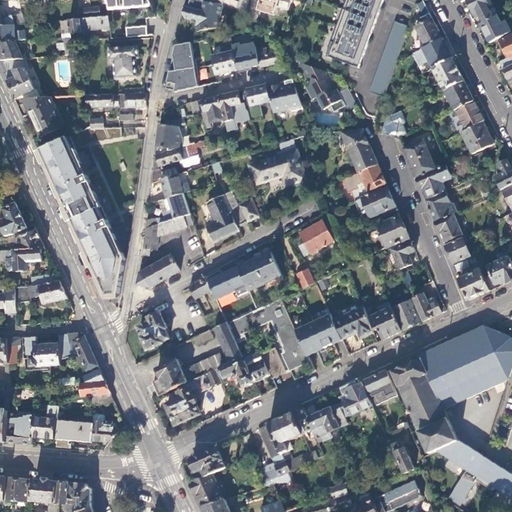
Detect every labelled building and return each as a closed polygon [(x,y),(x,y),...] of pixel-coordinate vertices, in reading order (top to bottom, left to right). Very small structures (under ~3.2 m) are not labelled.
[(152,4),(149,0),(106,0),(107,5),(108,5),(109,8),(152,4)] [(191,0),(189,8),(187,7),(184,16),(186,20),(192,21),(193,20),(194,15),(200,17),(199,21),(197,27),(198,33),(219,29),(225,6),(223,5),(219,3),(212,3),(205,3),(198,0),(191,0)] [(213,0),(212,3),(219,3),(223,5),(224,2),(241,9),(244,0),(213,0)] [(246,13),(249,0),(244,0),(241,9),(240,11),(246,13)] [(275,16),(279,0),(260,0),(260,1),(255,0),(250,0),(247,15),(257,22),(260,11),(275,16)] [(347,0),(327,55),(359,67),(384,0),(347,0)] [(416,10),(421,21),(419,22),(421,25),(433,19),(423,0),(418,6),(416,10)] [(466,0),(463,2),(468,13),(473,11),(476,18),(479,16),(483,23),(498,15),(494,8),(491,9),(486,0),(466,0)] [(100,7),(79,9),(80,17),(101,15),(100,7)] [(0,26),(15,25),(21,24),(17,16),(13,17),(4,20),(0,12),(2,11),(1,8),(0,8),(0,26)] [(490,43),(511,32),(506,22),(502,23),(498,15),(483,23),(480,24),(490,43)] [(100,18),(69,20),(70,34),(71,34),(82,33),(82,34),(85,34),(85,31),(110,29),(109,18),(100,18)] [(426,47),(443,38),(433,19),(421,25),(416,27),(426,47)] [(69,20),(61,21),(62,35),(70,34),(69,20)] [(410,25),(396,20),(370,91),(383,96),(410,25)] [(15,33),(15,25),(0,26),(0,43),(14,43),(26,41),(26,33),(15,33)] [(148,27),(127,29),(128,38),(148,36),(148,27)] [(511,65),(511,35),(499,43),(501,48),(505,55),(507,59),(500,63),(504,70),(511,65)] [(71,37),(64,38),(66,56),(74,55),(71,37)] [(287,55),(292,43),(279,38),(286,58),(287,55)] [(426,47),(423,48),(433,68),(452,58),(443,38),(426,47)] [(125,40),(109,41),(110,61),(115,61),(117,79),(138,78),(136,59),(140,59),(139,47),(126,48),(125,40)] [(14,43),(0,43),(0,55),(3,62),(22,60),(14,43)] [(292,57),(297,45),(292,43),(287,55),(292,57)] [(174,56),(171,73),(199,68),(197,60),(196,60),(193,44),(176,47),(178,56),(174,56)] [(258,52),(256,45),(242,48),(242,45),(233,47),(235,53),(239,71),(261,66),(259,58),(258,52)] [(268,56),(259,58),(261,66),(262,69),(281,64),(278,53),(278,54),(277,48),(267,50),(268,56)] [(235,53),(213,57),(217,76),(239,71),(235,53)] [(452,58),(433,68),(445,91),(464,81),(452,58)] [(3,62),(0,61),(0,63),(7,78),(14,94),(17,100),(43,99),(39,89),(36,91),(29,74),(27,60),(22,60),(3,62)] [(340,93),(330,73),(303,64),(301,67),(306,78),(314,81),(313,84),(307,87),(313,99),(317,97),(324,110),(332,106),(335,112),(347,106),(340,93)] [(199,68),(171,73),(169,79),(167,90),(176,92),(176,93),(188,90),(200,87),(199,79),(200,79),(199,68)] [(201,79),(207,78),(206,68),(199,69),(201,79)] [(286,82),(286,85),(269,88),(272,103),(274,114),(289,111),(292,112),(304,110),(302,104),(294,80),(289,81),(286,82)] [(445,91),(455,110),(456,110),(474,101),(464,81),(445,91)] [(269,88),(268,86),(251,90),(248,91),(249,92),(244,93),(247,110),(250,112),(252,122),(264,120),(261,106),(272,103),(269,88)] [(347,106),(349,111),(358,107),(349,89),(340,93),(347,106)] [(243,105),(240,92),(234,94),(221,96),(226,120),(226,122),(235,121),(232,107),(243,105)] [(147,102),(147,94),(144,94),(126,94),(119,95),(120,105),(120,108),(147,107),(147,102)] [(118,95),(116,95),(86,96),(89,108),(115,106),(120,105),(119,95),(118,95)] [(211,128),(209,121),(221,118),(222,121),(226,120),(221,96),(204,100),(202,101),(204,112),(202,112),(207,129),(211,128)] [(43,99),(17,100),(21,110),(24,117),(31,114),(42,137),(64,127),(51,98),(43,99)] [(201,114),(198,101),(191,103),(194,115),(201,114)] [(485,121),(474,101),(456,110),(467,130),(483,122),(485,121)] [(388,117),(381,134),(382,135),(399,137),(407,134),(403,125),(405,123),(406,121),(401,111),(388,117)] [(92,120),(93,128),(105,128),(105,119),(92,120)] [(162,125),(160,125),(159,136),(157,155),(183,147),(182,142),(185,136),(181,125),(180,120),(162,125)] [(483,122),(467,130),(462,132),(474,155),(485,149),(498,143),(496,139),(493,140),(483,122)] [(123,128),(125,136),(135,133),(133,125),(123,128)] [(88,129),(70,136),(75,146),(89,139),(121,138),(120,128),(88,129)] [(306,129),(296,133),(298,140),(306,137),(306,129)] [(371,147),(363,130),(342,132),(360,174),(378,165),(371,147)] [(70,136),(40,151),(63,202),(80,244),(105,300),(121,297),(127,259),(75,146),(70,136)] [(182,142),(183,147),(186,147),(191,145),(189,140),(192,136),(185,136),(182,142)] [(181,162),(183,169),(202,164),(198,149),(206,147),(204,141),(191,145),(186,147),(190,160),(181,162)] [(416,178),(436,169),(424,141),(404,150),(409,161),(416,178)] [(181,162),(190,160),(186,147),(183,147),(157,155),(155,166),(153,183),(162,180),(163,180),(160,172),(162,171),(162,168),(181,162)] [(284,177),(287,187),(306,181),(297,152),(250,167),(256,185),(284,177)] [(511,168),(507,160),(498,165),(503,174),(497,177),(497,179),(503,190),(511,185),(511,168)] [(215,174),(222,171),(219,161),(211,164),(215,174)] [(360,174),(343,181),(349,194),(352,193),(356,202),(359,201),(363,199),(363,198),(371,195),(369,192),(387,184),(385,179),(378,165),(360,174)] [(447,166),(437,169),(436,169),(416,178),(418,183),(421,190),(424,189),(428,199),(446,191),(444,184),(451,181),(453,178),(447,166)] [(176,167),(162,171),(160,172),(163,180),(178,176),(176,167)] [(181,184),(178,176),(163,180),(162,180),(168,198),(169,198),(184,193),(191,191),(188,182),(181,184)] [(511,185),(503,190),(511,207),(511,185)] [(390,191),(388,187),(371,195),(363,198),(363,199),(359,201),(363,210),(367,208),(369,211),(373,210),(376,216),(396,207),(390,191)] [(451,202),(446,191),(428,199),(426,200),(428,206),(435,222),(454,214),(457,212),(453,204),(451,202)] [(167,211),(163,212),(164,216),(148,221),(147,228),(184,217),(191,215),(184,193),(169,198),(172,209),(167,211)] [(239,206),(236,199),(226,203),(223,197),(207,205),(216,225),(207,229),(214,244),(239,232),(238,227),(247,223),(239,206)] [(169,198),(168,198),(164,199),(167,211),(172,209),(169,198)] [(239,206),(247,223),(260,217),(252,200),(239,206)] [(15,201),(1,202),(5,212),(17,206),(15,201)] [(28,229),(17,206),(5,212),(9,221),(0,223),(0,225),(4,237),(15,235),(28,229)] [(463,235),(454,214),(435,222),(439,232),(442,231),(446,242),(463,235)] [(194,224),(191,215),(184,217),(187,227),(194,224)] [(380,239),(384,249),(387,248),(387,249),(410,239),(402,221),(401,216),(377,226),(378,229),(372,232),(370,236),(372,240),(375,241),(380,239)] [(184,217),(147,228),(144,255),(150,256),(152,250),(157,250),(159,236),(175,232),(187,228),(187,227),(184,217)] [(306,243),(312,253),(312,254),(334,242),(323,222),(302,235),(306,243)] [(40,237),(37,230),(30,233),(28,229),(15,235),(17,239),(14,240),(18,250),(41,248),(45,248),(40,237)] [(467,240),(466,237),(445,245),(448,251),(453,264),(471,256),(465,241),(467,240)] [(414,247),(412,242),(392,250),(400,269),(413,264),(409,255),(416,252),(414,247)] [(305,256),(312,253),(306,243),(300,246),(305,256)] [(18,250),(0,251),(0,262),(4,262),(7,269),(10,271),(15,271),(15,272),(28,271),(27,262),(42,261),(41,248),(18,250)] [(250,290),(265,283),(282,276),(271,253),(239,266),(250,290)] [(165,280),(181,271),(173,256),(148,270),(147,264),(142,263),(142,264),(143,264),(140,275),(138,284),(151,287),(165,280)] [(470,267),(469,266),(477,263),(475,257),(467,261),(454,266),(457,272),(470,267)] [(511,263),(509,257),(488,267),(496,285),(506,280),(508,283),(511,280),(511,263)] [(231,280),(226,268),(211,276),(208,278),(213,290),(217,299),(224,296),(219,287),(231,280)] [(299,275),(306,288),(316,284),(309,270),(299,275)] [(491,290),(481,270),(460,280),(464,289),(469,301),(491,290)] [(60,282),(56,273),(41,276),(30,278),(32,286),(39,286),(60,282)] [(282,276),(265,283),(267,287),(284,280),(282,276)] [(213,290),(208,278),(200,282),(190,287),(197,299),(213,290)] [(330,287),(327,279),(317,283),(321,291),(330,287)] [(31,297),(41,295),(43,305),(68,299),(65,292),(60,282),(39,286),(32,286),(29,287),(16,288),(16,289),(17,307),(33,304),(31,297)] [(421,287),(410,292),(413,299),(424,294),(421,287)] [(17,307),(16,289),(10,289),(6,290),(6,295),(0,295),(0,308),(7,308),(7,313),(17,313),(17,307)] [(424,294),(413,299),(423,322),(435,317),(442,313),(438,302),(429,305),(427,300),(424,294)] [(429,305),(438,302),(435,296),(427,300),(429,305)] [(296,331),(282,300),(244,317),(250,332),(275,321),(278,329),(277,329),(281,338),(282,337),(286,346),(289,345),(291,351),(284,354),(291,370),(310,361),(308,356),(296,331)] [(411,301),(392,309),(403,331),(411,327),(421,323),(411,301)] [(389,302),(377,307),(380,313),(392,308),(389,302)] [(374,333),(364,307),(334,320),(343,340),(358,334),(361,339),(374,333)] [(392,309),(392,308),(380,313),(371,317),(377,331),(379,330),(384,340),(392,336),(403,331),(392,309)] [(144,339),(149,349),(163,342),(163,341),(170,338),(168,332),(170,331),(161,313),(150,318),(152,322),(140,328),(145,338),(144,339)] [(332,315),(314,323),(326,348),(343,340),(334,320),(332,315)] [(228,324),(236,341),(242,338),(244,335),(250,332),(244,317),(228,324)] [(228,324),(227,322),(227,323),(215,328),(231,362),(243,357),(236,341),(228,324)] [(314,323),(296,331),(308,356),(326,348),(314,323)] [(511,337),(485,327),(452,342),(425,355),(427,358),(394,373),(425,441),(418,444),(424,458),(441,450),(459,442),(450,421),(444,409),(509,380),(511,370),(511,337)] [(210,330),(195,337),(198,344),(213,337),(210,330)] [(92,354),(84,335),(81,334),(64,335),(59,335),(59,344),(60,359),(73,357),(75,357),(79,356),(87,371),(98,366),(92,354)] [(38,346),(37,337),(29,338),(23,338),(25,359),(31,359),(31,367),(38,367),(61,365),(60,359),(59,344),(38,346)] [(21,345),(19,338),(12,339),(8,339),(9,356),(19,356),(18,346),(21,345)] [(9,356),(8,339),(0,339),(0,365),(5,365),(6,384),(6,390),(9,390),(9,370),(9,365),(9,356)] [(262,357),(265,363),(270,373),(272,378),(285,372),(276,351),(262,357)] [(260,352),(245,358),(250,370),(265,363),(262,357),(260,352)] [(153,383),(159,396),(177,388),(217,370),(221,368),(221,367),(225,365),(220,353),(183,370),(178,360),(157,369),(162,379),(153,383)] [(20,364),(19,356),(9,356),(9,365),(16,364),(20,364)] [(244,357),(243,357),(231,362),(225,365),(221,367),(221,368),(226,379),(238,373),(244,386),(255,381),(254,380),(270,373),(265,363),(250,370),(245,358),(244,357)] [(84,384),(105,382),(99,369),(83,375),(84,384)] [(201,393),(223,383),(217,370),(177,388),(181,399),(167,405),(176,426),(201,414),(196,403),(197,402),(196,398),(194,399),(191,391),(198,388),(201,393)] [(389,375),(388,372),(373,379),(365,382),(376,406),(398,396),(389,375)] [(108,389),(105,382),(84,384),(80,384),(82,398),(91,397),(94,397),(111,395),(108,389)] [(373,406),(363,383),(355,386),(345,391),(348,398),(343,400),(344,403),(351,416),(373,406)] [(0,442),(7,443),(8,424),(9,395),(9,390),(6,390),(0,390),(0,442)] [(114,402),(111,395),(94,397),(94,405),(114,402)] [(333,408),(341,427),(349,423),(346,418),(340,404),(336,395),(329,399),(333,408)] [(340,404),(346,418),(351,416),(344,403),(340,404)] [(331,432),(341,427),(333,408),(319,414),(315,405),(311,406),(304,410),(313,429),(317,438),(321,436),(323,441),(333,437),(331,432)] [(58,419),(59,407),(48,406),(47,418),(40,418),(40,414),(33,414),(33,417),(32,438),(54,439),(55,419),(58,419)] [(409,425),(402,408),(397,410),(402,425),(405,424),(406,426),(409,425)] [(303,434),(313,429),(304,410),(300,412),(294,414),(303,434)] [(304,436),(303,434),(294,414),(283,419),(269,425),(283,454),(286,462),(292,459),(289,451),(294,449),(290,442),(304,436)] [(8,424),(7,443),(19,444),(32,445),(32,438),(33,417),(19,416),(18,424),(8,424)] [(93,424),(58,421),(57,448),(62,448),(69,448),(70,441),(92,443),(92,442),(93,424)] [(104,423),(93,422),(93,424),(92,442),(109,444),(114,437),(119,433),(120,429),(116,429),(111,429),(112,423),(104,423)] [(283,454),(269,425),(265,428),(259,430),(272,458),(273,459),(283,454)] [(395,432),(397,438),(406,434),(403,429),(395,432)] [(467,445),(459,442),(441,450),(453,456),(452,458),(470,469),(451,498),(462,505),(478,480),(493,492),(496,488),(511,497),(511,474),(503,469),(501,472),(477,461),(482,455),(467,445)] [(392,447),(405,475),(416,471),(405,449),(400,451),(397,445),(392,447)] [(226,468),(218,448),(192,460),(198,472),(202,470),(205,477),(205,478),(213,474),(226,468)] [(287,464),(290,471),(315,460),(312,453),(287,464)] [(281,476),(290,471),(287,464),(286,462),(283,454),(273,459),(275,463),(265,468),(272,484),(274,483),(276,482),(275,481),(282,479),(281,476)] [(485,457),(482,455),(477,461),(501,472),(503,469),(496,464),(485,457)] [(263,487),(272,484),(265,468),(261,470),(263,487)] [(225,500),(213,474),(205,478),(205,477),(191,483),(197,498),(202,508),(225,500)] [(14,478),(7,478),(5,501),(27,502),(29,480),(14,478)] [(43,481),(34,480),(32,502),(47,503),(59,504),(59,482),(43,481)] [(64,483),(59,482),(59,504),(64,504),(65,511),(80,511),(93,508),(92,498),(93,490),(88,485),(83,484),(64,483)] [(416,482),(374,501),(378,511),(392,511),(423,498),(416,482)] [(337,498),(349,494),(346,485),(330,489),(331,491),(326,493),(328,498),(333,497),(333,499),(337,498)] [(349,496),(349,494),(337,498),(341,510),(354,507),(350,495),(349,496)] [(341,511),(341,510),(337,498),(333,499),(297,511),(292,511),(341,511)] [(230,511),(225,500),(202,508),(203,511),(230,511)] [(263,511),(292,511),(297,511),(297,508),(286,511),(282,500),(262,508),(263,511)] [(378,511),(374,501),(363,506),(364,508),(356,511),(378,511)]
